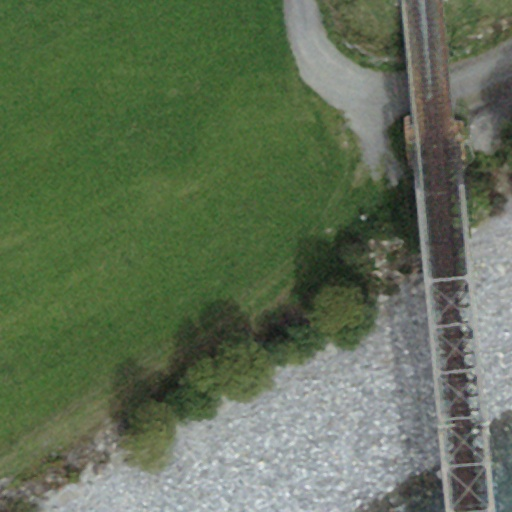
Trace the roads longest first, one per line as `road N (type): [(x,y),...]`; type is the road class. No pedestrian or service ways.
road 1 (track): [(511,62),(462,85),(375,94)]
road 2 (track): [(375,94),(341,91),(326,79),(301,0)]
